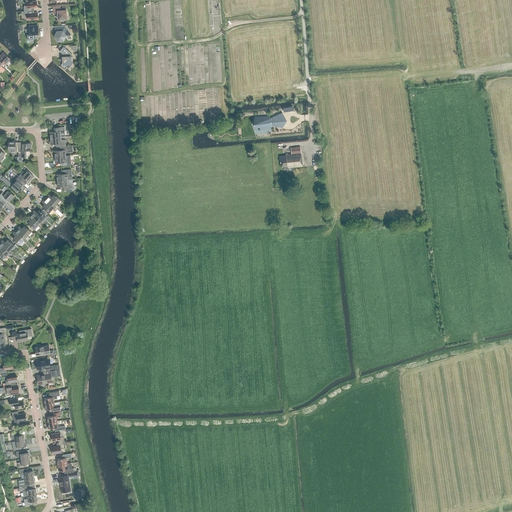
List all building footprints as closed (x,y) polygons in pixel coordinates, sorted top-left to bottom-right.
[(23,7),(24,11),(34,11),(34,8),(37,8),(36,1),(26,2),(27,5),(26,5),(25,5),(24,6),(23,7)] [(66,16),(67,16),(67,13),(66,13),(66,10),(60,11),(60,7),(53,7),(53,14),(54,14),(54,13),(57,13),(58,19),(66,19),(66,16)] [(34,11),(24,11),(24,15),(25,16),(25,17),(27,17),(28,20),(38,19),(37,13),(34,13),(34,11)] [(27,35),(27,40),(36,39),(35,34),(39,34),(38,25),(29,26),(29,34),(27,35)] [(64,27),(54,27),(54,28),(57,27),(57,31),(55,36),(58,40),(63,40),(65,36),(70,35),(64,27)] [(62,56),(62,58),(60,60),(62,62),(62,65),(65,65),(68,68),(72,63),(71,62),(71,56),(72,54),(63,47),(59,51),(64,56),(63,56),(62,56)] [(3,53),(0,56),(0,65),(0,66),(3,63),(5,65),(10,59),(3,53)] [(257,124),(259,130),(269,128),(269,125),(271,125),(271,127),(282,128),(286,119),(282,114),(270,119),(270,120),(268,120),(268,118),(256,118),(255,125),(257,124)] [(61,137),(60,134),(65,133),(64,127),(54,128),(55,132),(49,132),(50,138),(61,137)] [(58,147),(61,146),(66,146),(65,140),(61,140),(61,137),(50,138),(50,144),(58,143),(58,147)] [(11,152),(18,152),(18,142),(15,142),(15,141),(8,141),(8,150),(11,150),(11,152)] [(18,142),(18,152),(18,157),(25,157),(25,150),(30,150),(30,143),(21,143),(21,142),(18,142)] [(70,153),(73,152),(72,146),(66,146),(61,146),(62,150),(54,151),(54,157),(65,156),(65,153),(70,152),(70,153)] [(287,167),(287,168),(302,166),(300,147),(291,148),(291,155),(285,155),(285,156),(280,157),(281,168),(287,167)] [(65,156),(54,157),(55,163),(63,162),(63,166),(70,165),(70,159),(66,159),(65,156)] [(23,171),(18,176),(25,183),(27,181),(29,182),(33,176),(26,170),(24,173),(23,171)] [(56,175),(57,181),(72,179),(71,170),(63,170),(64,174),(56,175)] [(25,183),(18,176),(14,181),(15,183),(11,187),(16,191),(22,185),(23,185),(25,183)] [(72,189),(72,179),(57,181),(57,186),(62,186),(62,190),(63,190),(63,191),(63,190),(72,189)] [(0,194),(0,196),(6,202),(8,200),(9,201),(14,196),(7,190),(8,189),(4,186),(1,190),(3,191),(0,194)] [(47,196),(45,198),(57,209),(59,206),(56,204),(60,200),(54,194),(50,198),(47,196)] [(55,211),(57,209),(45,198),(43,200),(46,203),(42,207),(48,213),(52,209),(55,211)] [(33,212),(31,214),(42,225),(44,222),(42,220),(45,216),(39,210),(35,214),(33,212)] [(42,225),(31,214),(29,216),(31,219),(27,223),(33,229),(37,224),(40,227),(42,225)] [(18,228),(16,230),(27,240),(30,238),(27,236),(31,231),(25,226),(21,230),(18,228)] [(27,240),(16,230),(14,232),(17,234),(13,239),(19,244),(23,240),(25,243),(27,240)] [(1,241),(0,242),(0,244),(11,254),(13,252),(10,250),(14,245),(8,240),(4,244),(1,241)] [(0,244),(0,256),(3,259),(7,255),(8,256),(11,254),(0,244)] [(16,332),(11,333),(13,339),(17,338),(17,343),(21,342),(28,340),(28,337),(32,336),(31,329),(26,330),(27,333),(19,334),(16,334),(16,332)] [(48,346),(48,345),(35,347),(36,356),(47,354),(48,357),(55,356),(54,350),(48,351),(47,346),(48,346)] [(49,359),(36,361),(37,370),(48,368),(48,371),(55,370),(59,369),(58,365),(49,366),(48,360),(49,360),(49,359)] [(13,369),(12,362),(3,364),(3,368),(0,368),(0,373),(7,373),(6,370),(13,369)] [(43,375),(37,376),(38,384),(52,382),(50,382),(50,377),(49,376),(56,375),(56,376),(57,376),(60,375),(59,369),(55,370),(48,371),(43,372),(43,375)] [(10,383),(17,381),(16,375),(7,377),(8,383),(4,383),(5,386),(11,386),(10,383)] [(11,389),(11,386),(5,386),(0,387),(0,392),(5,391),(5,393),(9,392),(10,395),(19,394),(18,387),(11,389)] [(59,391),(50,393),(51,397),(43,398),(44,404),(54,403),(53,399),(60,398),(59,391)] [(15,405),(15,409),(24,407),(23,400),(18,401),(17,398),(9,400),(10,406),(15,405)] [(54,403),(44,404),(45,410),(52,409),(53,412),(61,411),(60,405),(54,406),(54,403)] [(11,413),(12,416),(13,419),(14,421),(13,425),(20,423),(20,421),(26,420),(25,413),(18,415),(17,412),(11,413)] [(46,417),(47,423),(57,421),(56,416),(60,415),(60,412),(53,413),(53,416),(46,417)] [(57,421),(47,423),(48,429),(55,428),(56,431),(65,430),(64,426),(58,427),(57,421)] [(14,439),(15,442),(24,440),(23,435),(17,436),(16,433),(11,434),(11,439),(14,439)] [(58,440),(58,443),(64,442),(64,438),(61,438),(60,433),(51,435),(52,441),(58,440)] [(24,440),(15,442),(15,444),(12,445),(13,450),(19,449),(18,446),(25,445),(24,440)] [(64,442),(58,443),(56,443),(57,446),(51,447),(52,454),(61,452),(60,449),(65,448),(64,442)] [(19,457),(20,460),(29,458),(28,453),(21,454),(21,451),(15,452),(16,457),(19,457)] [(57,465),(67,464),(66,458),(71,457),(71,454),(63,455),(61,459),(56,459),(57,465)] [(29,458),(20,460),(20,462),(17,463),(18,468),(23,467),(23,464),(30,463),(29,458)] [(73,468),(68,469),(67,464),(57,465),(58,471),(65,470),(66,473),(74,472),(73,468)] [(23,475),(24,478),(33,477),(32,471),(26,472),(25,469),(19,470),(20,475),(23,475)] [(67,476),(59,477),(61,491),(70,489),(67,476)] [(18,484),(19,488),(28,487),(28,484),(34,483),(33,477),(24,478),(24,479),(19,480),(18,481),(18,484)] [(28,487),(19,488),(20,491),(22,491),(23,497),(27,496),(36,494),(35,489),(29,490),(28,487)] [(82,497),(81,491),(73,492),(75,499),(82,497)] [(37,500),(36,494),(27,496),(27,498),(24,499),(25,506),(31,504),(31,501),(37,500)]
